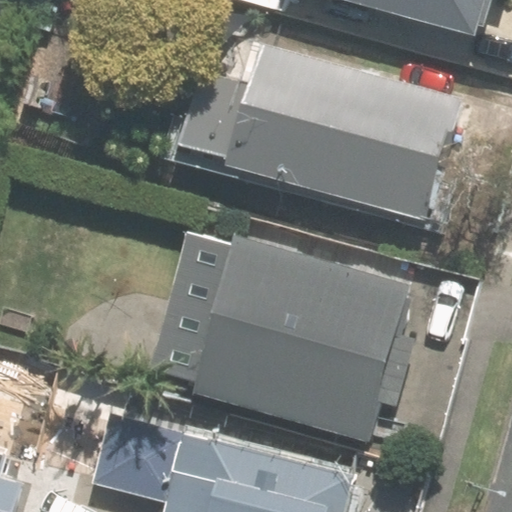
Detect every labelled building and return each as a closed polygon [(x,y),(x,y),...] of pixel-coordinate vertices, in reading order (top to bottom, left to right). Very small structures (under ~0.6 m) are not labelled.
[(346,0),(486,38),(495,0),(346,0)] [(473,108),(276,54),(264,99),(219,87),(200,153),(254,169),(253,176),(440,228),(473,108)] [(212,399),(375,445),(385,405),(403,410),(420,349),(404,345),(417,299),(252,253),(212,399)] [(79,412),(85,388),(0,364),(0,401),(36,412),(39,401),(79,412)] [(357,511),(363,492),(197,446),(181,502),(165,497),(160,511),(357,511)]
